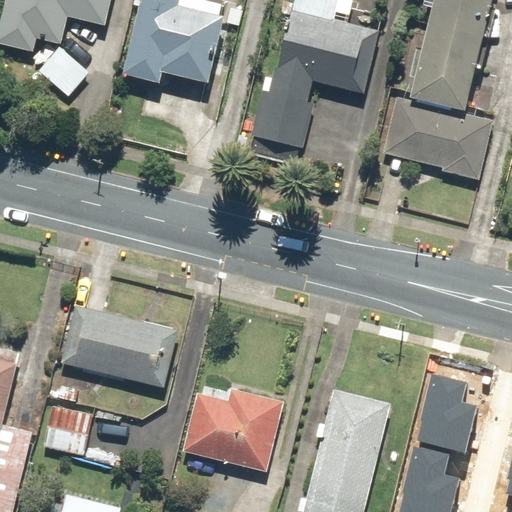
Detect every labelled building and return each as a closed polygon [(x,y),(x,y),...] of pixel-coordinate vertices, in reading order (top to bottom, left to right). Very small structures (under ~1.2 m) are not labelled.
[(10,0),(1,42),(39,51),(42,38),(65,44),(72,15),(110,24),(115,0),(10,0)] [(143,0),(126,74),(161,82),(163,71),(213,82),(230,10),(185,0),(143,0)] [(264,90),(249,149),(300,162),(314,106),(308,104),(312,85),(367,99),(384,31),(336,19),(340,0),(295,0),(273,92),(264,90)] [(473,109),(499,0),(441,0),(418,95),(473,109)] [(66,43),(41,73),(70,98),(95,68),(66,43)] [(489,124),(400,105),(390,153),(444,164),(442,172),(477,180),(489,124)] [(77,301),(61,363),(161,391),(178,329),(77,301)] [(0,511),(21,511),(41,431),(11,424),(29,351),(0,344),(0,511)] [(424,417),(417,440),(465,453),(479,403),(463,398),(468,379),(433,369),(420,416),(424,417)] [(226,393),(201,386),(183,450),(269,474),(289,399),(229,383),(226,393)] [(305,496),(301,511),(304,511),(368,511),(400,407),(344,390),(334,425),(325,422),(320,437),(329,440),(312,498),(305,496)] [(101,417),(55,405),(45,443),(91,454),(101,417)] [(406,493),(401,511),(452,511),(462,479),(446,474),(451,455),(416,445),(403,492),(406,493)] [(511,511),(511,460),(508,479),(511,480),(502,511),(511,511)] [(129,511),(131,507),(55,490),(50,511),(129,511)]
